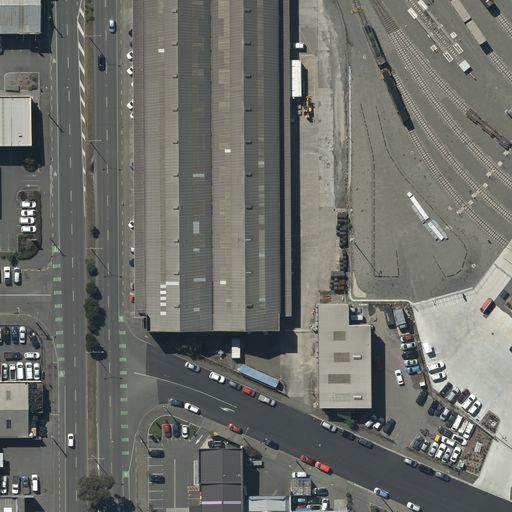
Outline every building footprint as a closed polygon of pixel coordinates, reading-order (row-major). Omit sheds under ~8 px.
[(38,0),(0,0),(0,33),(39,33),(38,0)] [(278,0),(147,0),(144,327),(276,328),(278,0)] [(30,93),(0,93),(0,147),(30,147),(30,93)] [(347,304),(315,306),(319,403),(369,401),(366,324),(348,324),(347,304)] [(0,382),(0,439),(29,439),(27,413),(42,414),(42,382),(0,382)] [(200,511),(243,511),(243,500),(243,447),(200,447),(200,511)] [(0,511),(16,511),(17,497),(0,496),(0,511)] [(243,511),(290,511),(290,499),(243,500),(243,511)]
